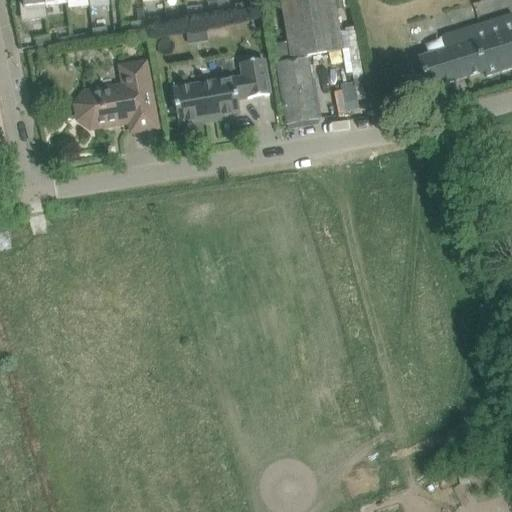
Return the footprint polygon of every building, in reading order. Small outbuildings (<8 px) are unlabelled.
[(46,6),(44,0),(18,0),(21,23),(47,19),(46,6)] [(333,0),(280,0),(291,60),(342,52),(333,0)] [(244,4),(230,7),(231,14),(245,12),(244,4)] [(231,14),(230,7),(216,9),(217,17),(231,14)] [(202,15),(188,18),(189,26),(203,23),(202,15)] [(446,50),(418,59),(428,90),(484,72),(486,77),(511,68),(511,15),(442,37),(446,50)] [(189,26),(188,18),(173,20),(175,28),(189,26)] [(158,19),(144,21),(146,29),(160,27),(158,19)] [(146,29),(144,21),(130,24),(132,32),(146,29)] [(92,30),(93,38),(108,36),(106,28),(92,30)] [(86,43),(86,39),(85,35),(71,38),(72,45),(86,43)] [(49,37),(35,40),(36,47),(51,45),(49,37)] [(72,45),(71,38),(57,40),(58,48),(72,45)] [(274,46),(287,125),(317,120),(307,61),(290,64),(286,44),(274,46)] [(234,80),(172,91),(178,124),(240,114),(238,101),(269,96),(263,61),(241,64),(244,79),(234,81),(234,80)] [(85,94),(76,106),(78,121),(91,129),(130,123),(132,132),(157,128),(146,64),(121,68),(124,87),(85,94)]
